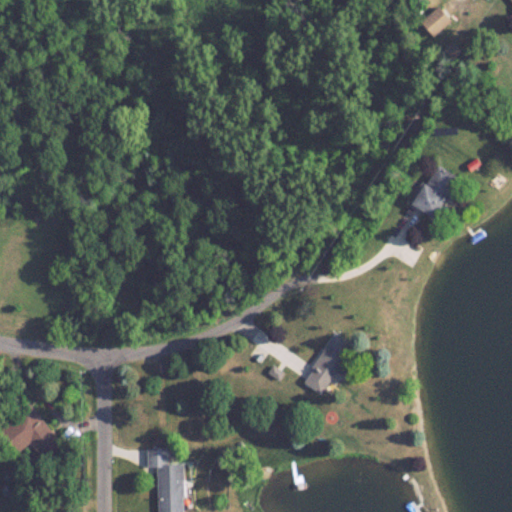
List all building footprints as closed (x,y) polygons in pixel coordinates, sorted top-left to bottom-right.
[(452,18),(439,5),(411,34),(425,47),(452,18)] [(417,203),(439,215),(461,175),(438,163),(417,203)] [(324,394),(356,346),(336,332),(304,381),(324,394)] [(32,408),(10,428),(43,464),(65,444),(32,408)] [(160,511),(187,511),(187,463),(169,463),(169,446),(147,447),(148,466),(159,466),(160,511)]
